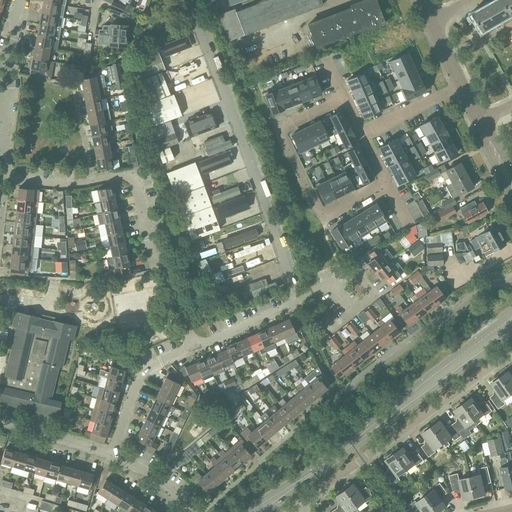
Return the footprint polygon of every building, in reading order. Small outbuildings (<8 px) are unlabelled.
[(135,7),(136,5),(138,6),(139,0),(103,0),(103,1),(112,5),(111,6),(122,10),(125,3),(135,7)] [(269,0),(236,13),(234,9),(219,15),(229,41),(322,6),(319,0),(269,0)] [(357,6),(307,25),(316,47),(373,25),(372,23),(381,20),(383,24),(373,0),(366,0),(356,4),(357,6)] [(511,15),(503,0),(500,0),(491,5),(486,8),(474,15),(484,31),(501,21),(502,22),(506,20),(506,18),(511,15)] [(511,0),(503,0),(511,15),(511,14),(511,0)] [(64,6),(57,5),(43,2),(40,13),(55,16),(62,17),(64,6)] [(108,12),(123,18),(125,12),(117,9),(110,6),(108,12)] [(55,16),(40,13),(38,24),(53,27),(55,16)] [(51,38),(53,27),(38,24),(36,35),(51,38)] [(98,30),(98,35),(126,37),(127,26),(109,25),(109,26),(102,26),(101,30),(98,30)] [(34,47),(49,49),(51,38),(36,35),(34,47)] [(125,48),(126,37),(98,35),(97,40),(101,40),(100,43),(101,45),(108,45),(108,47),(125,48)] [(190,50),(187,40),(160,50),(163,60),(190,50)] [(85,43),(83,55),(79,72),(82,74),(86,72),(89,56),(91,44),(85,43)] [(49,49),(34,47),(32,58),(47,61),(49,49)] [(134,65),(140,79),(164,69),(156,49),(143,54),(145,60),(134,65)] [(392,72),(411,64),(407,54),(388,63),(392,72)] [(29,75),(44,78),(51,80),(54,62),(47,61),(32,58),(29,75)] [(112,65),(115,85),(121,84),(117,64),(112,65)] [(399,81),(415,73),(411,64),(392,72),(393,73),(395,72),(399,81)] [(175,85),(199,77),(196,66),(171,74),(175,85)] [(167,71),(161,73),(165,83),(170,81),(167,71)] [(169,94),(165,83),(161,73),(138,82),(138,83),(146,103),(169,94)] [(352,90),(368,83),(364,73),(347,81),(352,90)] [(400,91),(420,82),(419,82),(415,73),(399,81),(403,89),(400,91)] [(304,79),(311,98),(321,94),(314,75),(304,79)] [(80,80),(82,92),(97,89),(95,77),(80,80)] [(294,82),(301,102),(311,98),(304,79),(294,82)] [(284,86),(292,105),(301,102),(294,82),(294,83),(294,85),(286,88),(285,86),(284,86)] [(420,82),(400,91),(404,101),(425,92),(420,82)] [(368,83),(352,90),(356,100),(372,92),(368,83)] [(275,89),(283,110),(283,109),(292,105),(284,86),(275,90),(275,89)] [(85,103),(99,100),(104,99),(102,88),(97,89),(82,92),(85,103)] [(272,114),(283,110),(275,89),(264,93),(266,98),(265,98),(267,104),(268,103),(272,114)] [(372,92),(356,100),(360,109),(376,102),(372,92)] [(168,96),(162,99),(145,105),(153,127),(181,116),(173,94),(168,96)] [(85,103),(87,114),(101,111),(99,100),(85,103)] [(376,102),(360,109),(364,119),(381,111),(376,102)] [(107,110),(101,111),(87,114),(89,125),(104,122),(109,121),(107,111),(107,110)] [(330,117),(338,133),(348,128),(348,127),(347,127),(340,112),(330,117)] [(194,135),(221,123),(218,116),(191,128),(194,135)] [(418,127),(423,136),(442,126),(441,126),(436,117),(418,127)] [(89,125),(91,137),(112,133),(109,121),(104,122),(89,125)] [(170,121),(151,128),(159,150),(178,143),(170,121)] [(310,127),(319,145),(329,140),(320,122),(310,127)] [(442,126),(423,136),(423,137),(425,136),(430,144),(447,135),(442,126)] [(319,145),(310,127),(301,131),(310,150),(319,145)] [(353,137),(348,128),(338,133),(345,149),(355,144),(352,137),(353,137)] [(310,150),(301,131),(291,136),(300,155),(310,150)] [(91,137),(93,148),(108,145),(107,139),(113,138),(112,133),(91,137)] [(447,136),(447,135),(430,144),(435,153),(433,154),(451,144),(446,136),(447,136)] [(199,144),(203,155),(227,146),(224,136),(199,144)] [(379,148),(384,158),(402,148),(397,139),(379,148)] [(456,154),(451,144),(433,154),(438,164),(456,154)] [(108,145),(93,148),(96,159),(110,156),(108,145)] [(350,171),(365,163),(357,147),(347,152),(352,162),(346,165),(350,171)] [(157,152),(162,164),(173,160),(169,148),(157,152)] [(389,167),(405,158),(400,150),(402,148),(384,158),(389,167)] [(203,176),(232,164),(227,153),(198,165),(203,176)] [(116,155),(110,156),(96,159),(98,171),(113,168),(111,161),(117,160),(116,155)] [(394,176),(410,167),(405,158),(389,167),(394,176)] [(166,174),(175,197),(203,186),(194,163),(166,174)] [(365,163),(350,171),(353,178),(358,175),(363,184),(373,179),(365,163)] [(451,184),(466,175),(460,163),(444,172),(451,184)] [(321,172),(318,167),(312,170),(314,175),(321,172)] [(410,167),(394,176),(399,185),(415,176),(410,167)] [(437,170),(426,176),(429,181),(440,175),(437,170)] [(334,175),(343,194),(353,189),(344,171),(334,175)] [(325,180),(334,198),(343,194),(334,175),(325,180)] [(473,188),(466,175),(451,184),(458,196),(473,188)] [(334,198),(325,180),(315,185),(324,203),(334,198)] [(183,217),(211,207),(203,186),(175,197),(183,217)] [(111,187),(96,191),(92,192),(95,203),(99,202),(114,199),(113,197),(115,197),(115,194),(113,194),(111,187)] [(213,204),(241,194),(239,187),(210,197),(213,204)] [(18,188),(17,200),(37,202),(38,191),(18,188)] [(431,210),(433,215),(434,215),(455,204),(452,198),(441,204),(441,205),(431,210)] [(114,199),(99,202),(102,213),(116,210),(116,209),(118,209),(117,205),(115,205),(114,199)] [(36,214),(37,202),(17,200),(15,212),(30,213),(36,214)] [(460,209),(462,213),(468,224),(487,213),(481,203),(476,205),(474,201),(460,209)] [(376,205),(367,210),(378,228),(387,222),(376,205)] [(211,208),(211,207),(183,217),(191,240),(219,230),(211,208)] [(452,207),(437,214),(441,221),(456,213),(452,207)] [(116,210),(102,213),(104,225),(119,221),(116,210)] [(367,210),(358,216),(369,233),(368,231),(376,226),(377,228),(378,228),(367,210)] [(421,215),(425,221),(431,218),(427,211),(421,215)] [(15,212),(14,223),(35,225),(36,214),(30,213),(15,212)] [(358,216),(349,221),(360,239),(369,233),(358,216)] [(222,227),(232,224),(230,218),(220,222),(222,227)] [(119,221),(104,225),(107,236),(121,232),(121,231),(122,230),(122,227),(120,228),(119,221)] [(341,225),(340,226),(352,244),(360,239),(349,221),(341,226),(341,225)] [(33,237),(35,225),(14,223),(13,234),(33,237)] [(416,227),(418,238),(424,237),(422,223),(416,227)] [(351,244),(352,244),(340,226),(331,232),(337,241),(336,242),(339,247),(340,246),(341,248),(350,243),(351,244)] [(226,249),(259,236),(256,228),(223,241),(226,249)] [(477,242),(480,247),(500,236),(498,233),(499,232),(497,229),(495,228),(472,240),(474,244),(477,242)] [(73,232),(75,239),(82,238),(81,230),(73,232)] [(121,232),(107,236),(109,247),(124,244),(121,232)] [(409,245),(416,240),(410,233),(404,238),(409,245)] [(12,245),(12,246),(32,248),(33,237),(13,234),(13,238),(10,238),(10,244),(12,245)] [(500,236),(480,247),(485,256),(505,245),(504,244),(505,243),(503,239),(502,239),(500,236)] [(412,256),(418,251),(423,247),(418,240),(406,249),(412,256)] [(74,243),(76,252),(83,250),(81,241),(74,243)] [(57,250),(60,250),(66,250),(65,242),(56,242),(57,250)] [(221,242),(215,244),(219,254),(224,252),(221,242)] [(441,242),(426,243),(426,253),(441,252),(441,242)] [(124,244),(109,247),(112,258),(126,255),(126,253),(128,253),(127,250),(125,250),(124,244)] [(231,255),(233,260),(260,249),(258,245),(231,255)] [(468,250),(463,253),(470,253),(475,250),(472,245),(467,248),(468,250)] [(11,257),(26,259),(31,259),(32,248),(12,246),(11,257)] [(386,250),(382,253),(378,247),(368,255),(371,260),(367,264),(374,273),(392,259),(386,250)] [(470,253),(463,253),(461,254),(467,264),(473,260),(472,258),(478,255),(475,250),(470,253)] [(225,253),(219,255),(222,265),(228,263),(225,253)] [(128,260),(126,255),(112,258),(107,259),(108,262),(107,262),(108,265),(109,265),(110,270),(112,270),(129,266),(129,265),(130,265),(129,260),(128,260)] [(441,256),(425,257),(426,267),(442,266),(441,256)] [(24,276),(26,259),(11,257),(9,275),(24,276)] [(389,283),(399,275),(403,273),(392,259),(374,273),(381,282),(386,279),(389,283)] [(223,269),(207,275),(210,284),(211,284),(226,278),(223,269)] [(418,272),(413,275),(417,280),(422,277),(418,272)] [(228,277),(230,283),(243,280),(241,274),(228,277)] [(413,275),(409,278),(412,283),(417,280),(413,275)] [(395,288),(398,294),(403,290),(399,285),(395,288)] [(427,293),(436,306),(445,299),(436,287),(427,293)] [(394,297),(398,294),(395,288),(390,292),(394,297)] [(414,295),(417,300),(427,313),(436,306),(427,293),(423,289),(414,295)] [(380,310),(385,306),(379,299),(374,302),(380,310)] [(417,300),(408,307),(417,320),(427,313),(417,300)] [(417,320),(408,307),(398,314),(408,326),(417,320)] [(368,317),(373,313),(369,309),(364,313),(368,317)] [(68,340),(69,340),(73,341),(77,326),(51,320),(50,322),(39,320),(40,318),(22,314),(15,311),(11,327),(16,328),(2,388),(1,388),(0,391),(0,403),(25,410),(25,411),(57,418),(61,402),(51,400),(50,400),(58,367),(62,368),(62,367),(61,367),(66,348),(68,340)] [(368,317),(364,313),(363,311),(357,316),(363,324),(369,319),(368,317)] [(373,313),(368,317),(369,319),(371,322),(377,318),(373,313)] [(294,317),(283,322),(289,336),(300,331),(294,317)] [(380,327),(390,340),(399,333),(389,320),(384,325),(381,322),(378,324),(380,327)] [(283,322),(271,327),(278,341),(289,336),(283,322)] [(346,327),(350,331),(355,327),(351,323),(346,327)] [(278,341),(271,327),(260,332),(269,351),(276,348),(273,343),(278,341)] [(359,332),(355,327),(350,331),(353,336),(359,332)] [(381,347),(390,340),(380,327),(371,334),(381,347)] [(249,337),(255,351),(258,350),(261,355),(269,351),(260,332),(249,337)] [(372,354),(381,347),(371,334),(362,342),(372,354)] [(244,356),(255,351),(249,337),(237,342),(244,356)] [(328,341),(332,346),(337,342),(333,337),(328,341)] [(237,342),(226,347),(232,361),(244,356),(237,342)] [(337,342),(332,346),(335,350),(341,346),(337,342)] [(354,342),(350,345),(363,361),(372,354),(362,342),(357,346),(354,342)] [(354,368),(363,361),(350,345),(341,352),(344,356),(354,368)] [(233,363),(232,361),(226,347),(225,348),(226,350),(216,354),(223,368),(233,363)] [(212,373),(223,368),(216,354),(215,352),(205,356),(212,373)] [(194,361),(195,364),(201,377),(212,373),(205,356),(194,361)] [(345,375),(354,368),(344,356),(335,363),(336,364),(331,368),(339,378),(344,374),(345,375)] [(191,382),(201,377),(195,364),(186,368),(184,366),(179,369),(184,376),(187,374),(191,382)] [(98,376),(107,378),(121,382),(124,371),(110,367),(108,373),(104,372),(104,371),(100,370),(98,376)] [(303,379),(308,385),(318,397),(327,389),(323,384),(324,383),(317,367),(303,379)] [(505,373),(499,377),(511,394),(511,376),(509,371),(506,374),(505,373)] [(160,388),(174,395),(179,385),(182,378),(168,372),(165,378),(160,388)] [(503,401),(511,394),(499,377),(493,381),(493,382),(490,385),(495,391),(494,391),(494,393),(494,394),(489,398),(498,410),(505,404),(503,401)] [(118,393),(121,382),(107,378),(103,389),(118,393)] [(240,384),(234,389),(237,394),(244,389),(240,384)] [(295,387),(299,392),(309,404),(318,397),(308,385),(304,389),(299,384),(295,387)] [(155,399),(169,405),(174,395),(160,388),(155,399)] [(115,404),(118,393),(103,389),(100,400),(115,404)] [(309,404),(299,392),(290,400),(300,411),(309,404)] [(277,402),(282,407),(291,419),(300,411),(290,400),(286,404),(282,398),(277,402)] [(462,404),(475,421),(477,425),(481,422),(479,418),(483,415),(485,417),(492,411),(485,401),(480,405),(479,404),(477,403),(476,404),(472,398),(469,400),(468,399),(462,404)] [(164,416),(166,410),(172,413),(174,408),(169,405),(155,399),(150,409),(164,416)] [(112,415),(115,404),(100,400),(97,411),(112,415)] [(466,427),(475,421),(462,404),(456,408),(457,409),(454,411),(458,417),(457,418),(457,420),(457,421),(453,424),(461,436),(468,431),(466,427)] [(269,409),(273,414),(283,426),(291,419),(282,407),(277,411),(275,408),(273,405),(269,409)] [(164,416),(150,409),(145,419),(159,426),(164,416)] [(108,426),(112,415),(97,411),(94,422),(108,426)] [(273,414),(264,422),(274,433),(283,426),(273,414)] [(159,426),(145,419),(140,430),(154,436),(159,426)] [(454,441),(461,436),(453,424),(448,428),(447,427),(445,426),(444,427),(440,421),(437,423),(436,422),(430,426),(443,444),(446,448),(450,445),(447,440),(451,438),(454,441)] [(105,437),(108,426),(94,422),(91,433),(105,437)] [(264,422),(255,429),(265,440),(274,433),(264,422)] [(443,444),(430,426),(424,431),(425,432),(422,434),(426,440),(425,441),(425,443),(426,444),(421,447),(428,457),(436,452),(434,450),(443,444)] [(247,443),(250,441),(256,448),(265,440),(255,429),(250,433),(246,429),(239,434),(247,443)] [(154,436),(140,430),(135,440),(141,443),(139,447),(153,453),(157,445),(151,442),(154,436)] [(510,436),(508,431),(501,433),(504,445),(510,444),(508,437),(510,436)] [(492,456),(500,454),(504,453),(500,438),(488,441),(488,442),(491,455),(492,456)] [(230,449),(242,464),(251,456),(244,448),(247,446),(241,439),(230,449)] [(464,441),(459,445),(464,453),(470,449),(464,441)] [(400,449),(394,453),(406,470),(415,464),(416,466),(423,461),(416,451),(411,454),(411,453),(409,453),(408,454),(403,448),(400,450),(400,449)] [(0,463),(12,467),(16,452),(5,449),(0,463)] [(242,464),(230,449),(225,454),(222,450),(218,453),(221,457),(233,471),(242,464)] [(184,460),(190,455),(186,451),(180,456),(184,460)] [(16,452),(12,467),(23,470),(27,455),(16,452)] [(397,477),(406,470),(394,453),(387,457),(388,459),(385,461),(390,467),(389,467),(388,469),(389,470),(384,474),(393,486),(400,480),(397,477)] [(38,459),(27,455),(23,470),(29,472),(27,478),(32,479),(34,473),(38,459)] [(224,478),(233,471),(221,457),(216,461),(213,457),(209,461),(215,467),(224,478)] [(38,459),(34,473),(45,476),(49,462),(38,459)] [(60,465),(49,462),(45,476),(56,480),(60,465)] [(71,468),(60,465),(56,480),(66,483),(71,468)] [(215,467),(206,474),(216,486),(224,478),(215,467)] [(469,478),(474,498),(482,497),(481,495),(485,495),(483,487),(484,487),(485,485),(485,484),(491,483),(487,467),(478,469),(480,475),(469,478)] [(511,489),(511,482),(508,467),(500,468),(505,490),(507,489),(509,490),(511,490),(511,489)] [(71,468),(66,483),(77,486),(82,472),(71,468)] [(93,475),(82,472),(77,486),(89,489),(92,490),(97,476),(93,475)] [(216,486),(206,474),(197,482),(206,493),(216,486)] [(474,498),(469,478),(459,480),(457,474),(449,476),(453,492),(458,491),(459,492),(460,493),(461,493),(463,500),(467,499),(467,500),(474,498)] [(107,499),(115,486),(105,480),(97,493),(107,499)] [(425,497),(436,511),(440,511),(444,510),(443,509),(446,506),(442,500),(443,498),(442,497),(447,493),(439,483),(432,488),(434,490),(425,497)] [(343,490),(355,507),(364,501),(365,503),(373,498),(365,487),(360,491),(360,490),(358,490),(357,490),(352,484),(349,486),(349,485),(343,490)] [(115,486),(107,499),(117,505),(125,492),(115,486)] [(348,511),(355,507),(343,490),(337,494),(337,495),(334,497),(339,503),(338,504),(337,506),(338,507),(333,510),(334,511),(348,511)] [(125,511),(126,511),(135,499),(125,492),(117,505),(122,508),(119,511),(125,511)] [(436,511),(425,497),(416,503),(415,501),(408,506),(411,511),(436,511)] [(139,511),(144,505),(135,499),(126,511),(125,511),(139,511)] [(55,511),(57,506),(41,501),(39,509),(48,511),(55,511)]
